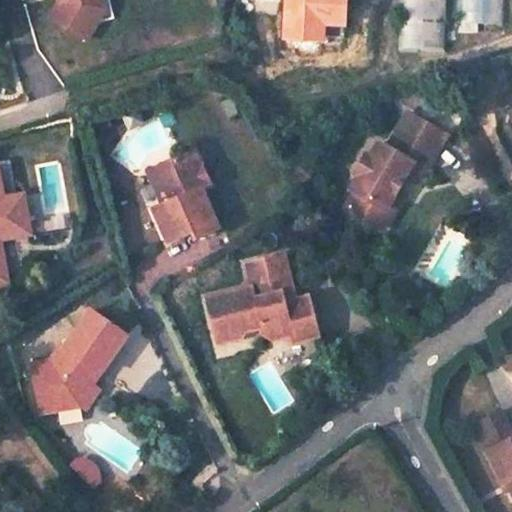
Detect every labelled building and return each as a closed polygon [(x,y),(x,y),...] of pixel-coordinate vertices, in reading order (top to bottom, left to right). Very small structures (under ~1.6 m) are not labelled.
[(59,0),(59,1),(48,19),(83,42),(95,25),(89,0),(59,0)] [(100,0),(89,0),(95,25),(103,12),(100,0)] [(446,0),(399,0),(397,51),(445,52),(446,0)] [(507,0),(461,0),(461,32),(507,33),(507,0)] [(403,171),(404,169),(416,176),(444,130),(407,108),(387,143),(377,137),(370,150),(360,167),(351,182),(355,184),(375,196),(379,199),(384,201),(394,185),(403,171)] [(153,215),(169,248),(191,236),(194,243),(217,231),(197,192),(207,187),(189,154),(144,178),(161,211),(153,215)] [(379,199),(375,196),(355,184),(346,198),(383,220),(401,190),(394,185),(384,201),(379,199)] [(0,284),(7,283),(0,246),(0,239),(30,233),(22,195),(0,199),(0,284)] [(246,332),(262,328),(264,337),(277,343),(293,338),(294,345),(319,338),(308,297),(295,300),(286,302),(284,295),(293,293),(284,256),(247,264),(252,286),(208,296),(219,342),(243,337),(246,332)] [(284,295),(286,302),(295,300),(293,293),(284,295)] [(55,361),(34,366),(45,410),(46,412),(46,411),(62,408),(70,394),(85,402),(92,406),(102,388),(95,384),(88,380),(97,366),(104,370),(124,336),(88,314),(67,349),(63,347),(55,361)] [(95,384),(104,370),(97,366),(88,380),(95,384)] [(62,408),(85,402),(70,394),(62,408)] [(511,427),(505,414),(485,424),(499,451),(511,444),(511,427)] [(511,444),(500,450),(491,455),(508,485),(511,483),(511,444)] [(88,461),(82,468),(102,487),(108,481),(105,471),(98,464),(88,461)]
